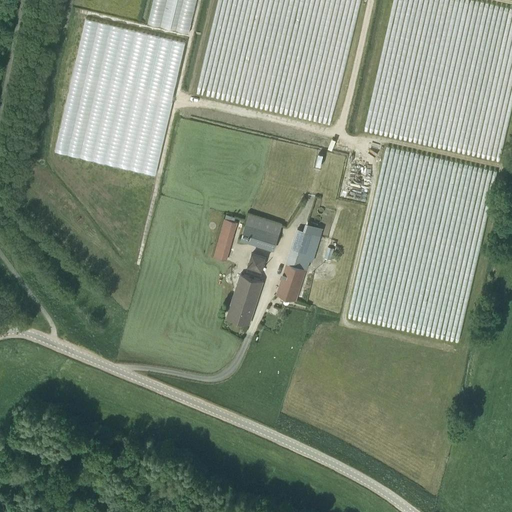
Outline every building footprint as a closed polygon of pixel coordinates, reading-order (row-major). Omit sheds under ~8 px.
[(156,0),(152,24),(193,31),(199,0),(156,0)] [(226,260),(237,221),(234,221),(235,217),(226,214),(214,256),(226,260)] [(282,225),(250,214),(247,224),(279,234),(282,225)] [(279,234),(247,224),(241,239),(274,250),(279,234)] [(311,260),(319,235),(296,228),(286,262),(276,294),(295,299),(305,268),(306,268),(308,259),(311,260)] [(328,246),(325,258),(330,260),(334,248),(328,246)] [(248,265),(262,270),(266,258),(252,253),(248,265)] [(241,273),(227,316),(249,324),(263,281),(241,273)]
